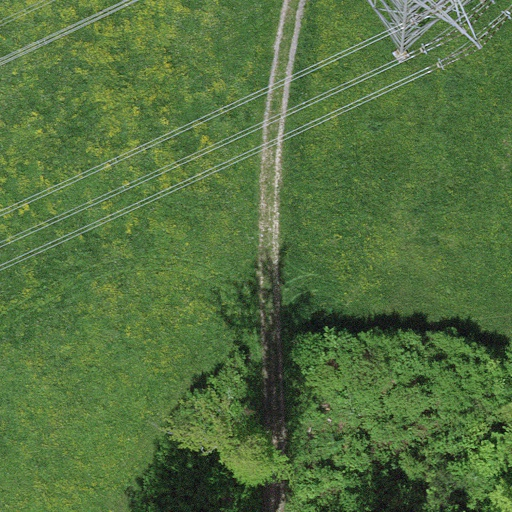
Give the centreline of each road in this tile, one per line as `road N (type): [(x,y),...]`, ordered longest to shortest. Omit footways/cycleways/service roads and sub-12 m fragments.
road 1 (track): [(267,511),(269,245)]
road 2 (track): [(293,0),(269,245)]
